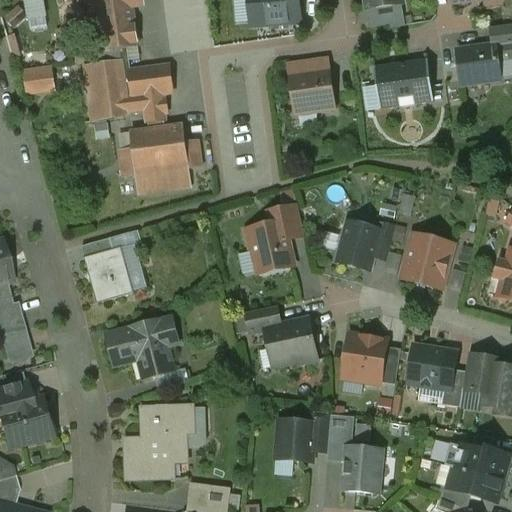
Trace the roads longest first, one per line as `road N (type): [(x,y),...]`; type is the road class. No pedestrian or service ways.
road 1 (residential): [(92,511),(72,324),(52,252),(18,177)]
road 2 (residential): [(252,55),(209,60),(223,182),(266,178)]
road 3 (residential): [(511,338),(337,295)]
road 4 (residential): [(266,178),(252,55)]
